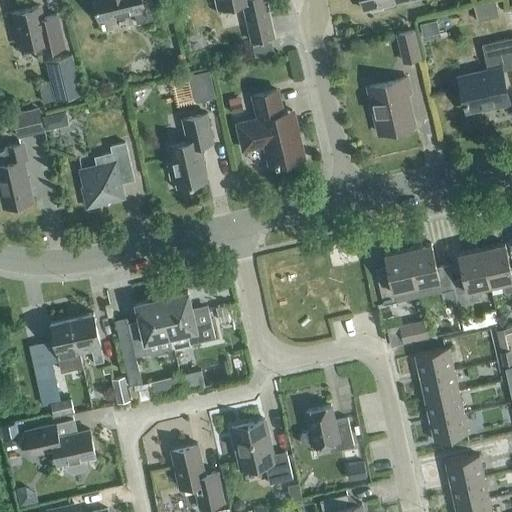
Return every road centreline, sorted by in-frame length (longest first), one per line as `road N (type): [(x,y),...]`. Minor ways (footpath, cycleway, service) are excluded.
road 1 (residential): [(414,511),(373,356),(352,349),(264,366)]
road 2 (residential): [(142,511),(129,449),(133,425),(253,389),(264,366)]
road 3 (residential): [(0,259),(90,263),(233,231)]
road 4 (residential): [(351,202),(313,43),(315,0)]
road 5 (residential): [(351,202),(511,163)]
road 6 (residential): [(264,366),(233,231)]
road 7 (residential): [(233,231),(351,202)]
